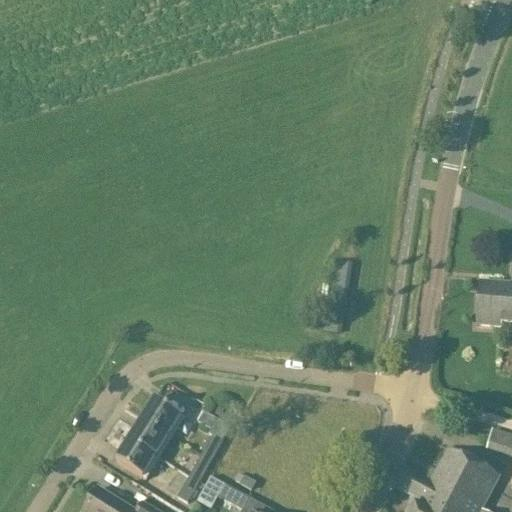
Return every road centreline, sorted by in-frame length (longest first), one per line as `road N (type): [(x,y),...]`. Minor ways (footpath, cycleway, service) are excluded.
road 1 (residential): [(37,511),(125,371),(146,359),(410,399)]
road 2 (tertiary): [(410,399),(450,168),(508,0)]
road 3 (tertiary): [(359,511),(410,399)]
